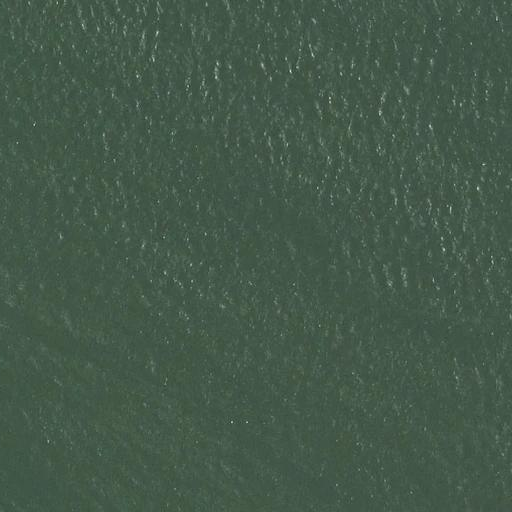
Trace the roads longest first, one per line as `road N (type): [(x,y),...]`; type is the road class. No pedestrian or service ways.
road 1 (motorway): [(15,511),(235,0)]
road 2 (motorway): [(167,0),(0,399)]
road 3 (unclassified): [(415,511),(511,290)]
